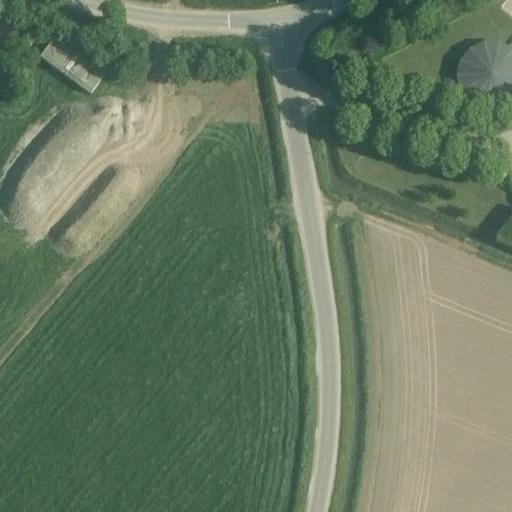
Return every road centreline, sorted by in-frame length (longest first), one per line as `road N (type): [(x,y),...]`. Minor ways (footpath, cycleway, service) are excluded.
road 1 (unclassified): [(310,511),(323,423),(318,290),(273,0)]
road 2 (unclassified): [(273,0),(232,9),(127,0)]
